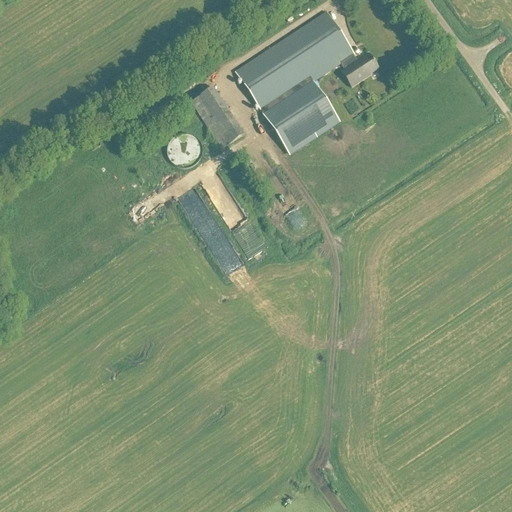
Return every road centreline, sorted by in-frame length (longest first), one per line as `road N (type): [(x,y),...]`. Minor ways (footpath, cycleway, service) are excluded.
road 1 (track): [(255,123),(324,214),(335,248),(328,428),(315,475)]
road 2 (unclassified): [(500,106),(424,0)]
